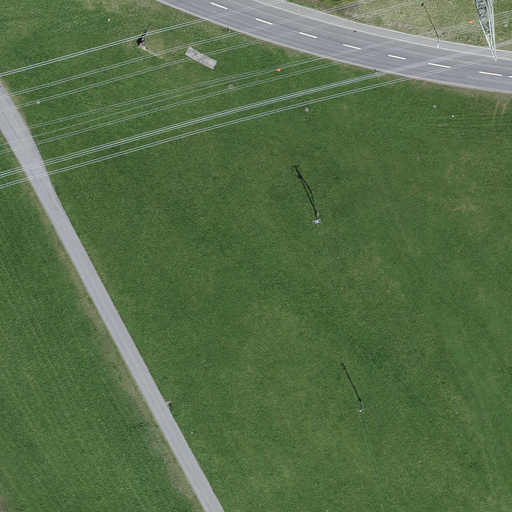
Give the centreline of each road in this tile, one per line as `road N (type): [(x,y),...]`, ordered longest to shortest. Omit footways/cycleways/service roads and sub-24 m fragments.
road 1 (unclassified): [(0,109),(213,511)]
road 2 (tertiary): [(206,0),(392,58),(511,77)]
